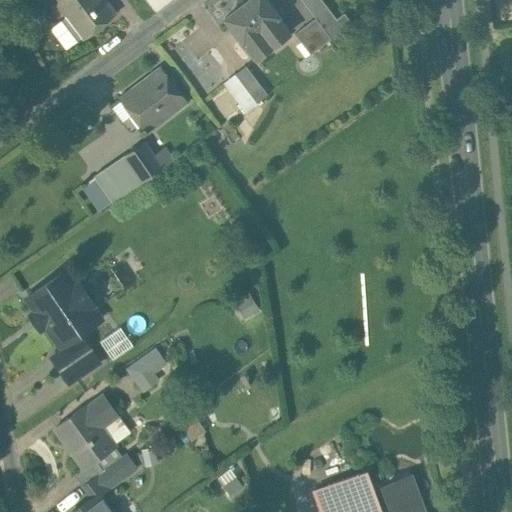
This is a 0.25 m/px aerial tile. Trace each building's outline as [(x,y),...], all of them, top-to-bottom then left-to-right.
[(116,13),(105,0),(53,0),(65,16),(50,28),(66,49),(81,37),(83,39),(116,13)] [(278,16),(266,0),(248,0),(225,18),(255,57),(289,32),(277,17),(278,16)] [(336,18),(322,0),(302,0),(315,17),(323,28),(336,18)] [(336,18),(323,28),(331,38),(352,22),(344,12),(336,18)] [(315,17),(295,33),(310,54),(331,38),(323,28),(315,17)] [(268,93),(246,65),(235,73),(257,102),(268,93)] [(161,66),(119,96),(145,133),(187,102),(161,66)] [(143,141),(94,175),(113,202),(162,168),(143,141)] [(76,285),(66,270),(28,296),(38,311),(35,312),(44,325),(46,323),(59,341),(75,330),(78,334),(96,321),(87,308),(93,303),(79,282),(76,285)] [(253,294),(239,298),(244,314),(258,310),(253,294)] [(113,356),(134,343),(122,326),(102,339),(113,356)] [(81,336),(52,357),(69,382),(99,361),(81,336)] [(157,346),(126,367),(143,392),(159,381),(153,373),(169,362),(157,346)] [(85,405),(55,427),(84,467),(84,468),(96,459),(115,446),(97,421),(113,411),(116,415),(118,414),(103,394),(86,406),(85,405)] [(188,438),(205,432),(198,412),(180,418),(188,438)] [(101,470),(112,485),(139,464),(128,451),(103,469),(101,470)] [(96,459),(84,468),(84,467),(74,474),(82,484),(101,470),(103,469),(96,459)] [(101,470),(82,484),(91,497),(98,493),(99,494),(112,485),(101,470)] [(416,511),(404,478),(383,486),(385,492),(375,495),(366,471),(313,490),(320,510),(326,508),(328,511),(416,511)] [(91,497),(72,511),(111,511),(99,494),(98,493),(91,497)]
